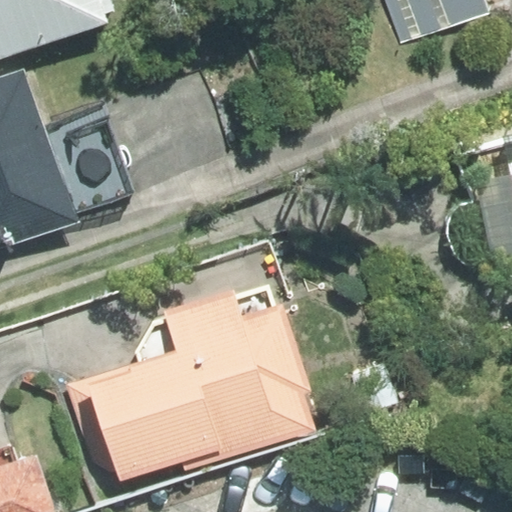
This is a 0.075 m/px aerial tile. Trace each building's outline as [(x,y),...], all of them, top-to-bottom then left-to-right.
[(0,0),(0,60),(107,24),(98,0),(0,0)] [(485,0),(386,0),(402,42),(489,11),(485,0)] [(26,66),(0,75),(0,247),(79,220),(76,212),(132,192),(106,118),(52,137),(26,66)] [(511,137),(504,139),(506,145),(457,156),(473,202),(462,205),(452,214),(448,227),(449,241),(455,252),(463,261),(474,265),(511,256),(511,137)] [(308,391),(282,307),(274,310),(267,287),(235,297),(233,291),(164,313),(166,318),(155,322),(137,351),(141,362),(67,385),(93,465),(121,481),(182,462),(185,470),(315,429),(303,392),(308,391)] [(402,357),(350,374),(375,453),(427,437),(402,357)] [(0,511),(53,511),(35,456),(0,467),(0,511)]
